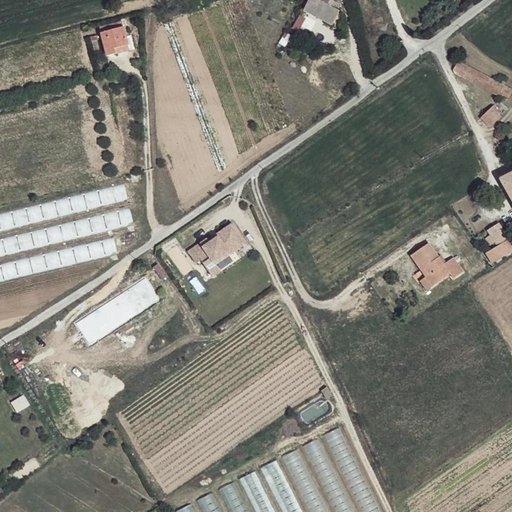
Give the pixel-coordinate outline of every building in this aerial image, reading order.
[(329,5),(330,2),(331,0),(309,0),(305,10),(333,26),(340,11),(339,11),(329,5)] [(340,8),(330,2),(329,5),(339,11),(340,8)] [(129,44),(127,36),(122,20),(100,27),(106,51),(129,44)] [(129,35),(127,36),(129,44),(106,51),(108,56),(133,49),(129,35)] [(458,61),(453,70),(454,74),(456,75),(501,99),(503,95),(509,98),(511,92),(511,89),(504,86),(501,84),(458,61)] [(491,127),(503,114),(494,106),(481,118),(491,127)] [(511,173),(501,179),(511,199),(511,173)] [(208,237),(189,250),(196,261),(202,258),(211,272),(220,266),(218,263),(216,259),(239,244),(237,241),(245,236),(234,222),(226,227),(228,229),(211,241),(209,238),(208,237)] [(511,251),(511,242),(499,224),(489,231),(491,236),(486,239),(489,246),(492,245),(495,249),(486,254),(493,264),(511,251)] [(226,227),(209,238),(211,241),(228,229),(226,227)] [(249,242),(245,236),(237,241),(239,244),(216,259),(218,263),(232,254),(249,242)] [(443,264),(437,257),(427,243),(410,255),(421,270),(424,268),(429,275),(426,277),(432,286),(449,274),(453,279),(462,272),(452,257),(445,262),(443,264)] [(440,254),(437,257),(443,264),(445,262),(440,254)] [(220,266),(211,272),(214,276),(223,270),(220,266)] [(432,286),(426,277),(420,281),(426,290),(432,286)] [(179,303),(173,308),(177,314),(182,309),(179,303)] [(327,388),(322,392),(327,400),(333,397),(327,388)] [(303,447),(310,461),(325,453),(317,439),(303,447)] [(273,511),(254,472),(241,478),(257,511),(273,511)] [(250,511),(235,481),(220,488),(231,511),(250,511)] [(226,511),(217,491),(196,501),(197,502),(179,509),(180,511),(226,511)]
